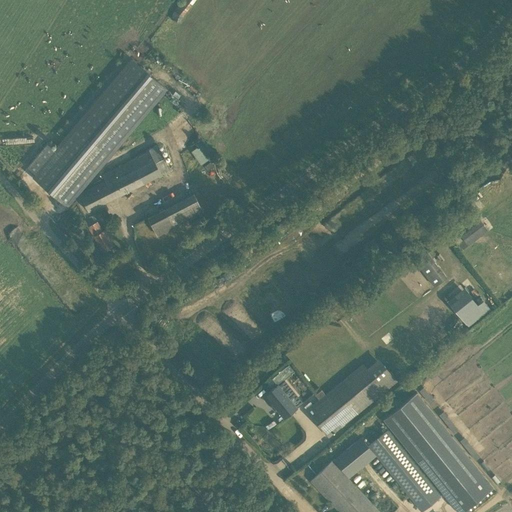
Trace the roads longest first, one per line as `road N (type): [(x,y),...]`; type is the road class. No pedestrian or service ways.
road 1 (tertiary): [(118,311),(441,97),(511,37)]
road 2 (track): [(511,163),(348,287),(212,416)]
road 3 (unclassified): [(279,483),(118,311)]
road 4 (unclassified): [(118,311),(0,176)]
road 5 (tertiary): [(0,428),(118,311)]
